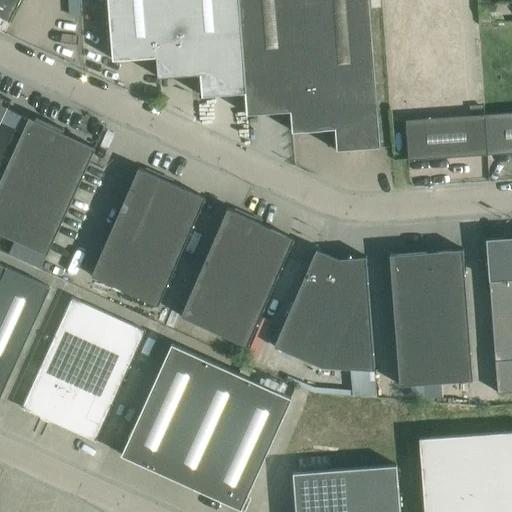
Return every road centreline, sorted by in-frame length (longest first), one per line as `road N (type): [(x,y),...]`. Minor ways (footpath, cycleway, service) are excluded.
road 1 (unclassified): [(511,199),(375,209),(323,202),(0,52)]
road 2 (unclassified): [(139,511),(0,449)]
